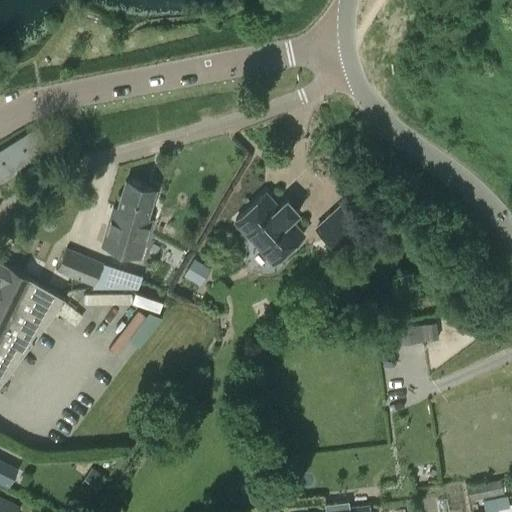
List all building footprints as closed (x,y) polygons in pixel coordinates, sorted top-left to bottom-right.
[(40,130),(10,148),(21,167),(52,149),(40,130)] [(58,151),(67,145),(60,133),(51,139),(58,151)] [(0,179),(21,167),(10,148),(0,153),(0,179)] [(157,190),(128,181),(119,208),(113,206),(101,245),(140,257),(152,219),(148,217),(157,190)] [(266,191),(236,219),(274,260),(303,234),(291,219),(299,210),(287,197),(279,205),(266,191)] [(345,200),(317,226),(336,248),(365,221),(345,200)] [(56,269),(94,285),(103,262),(66,247),(56,269)] [(205,264),(193,256),(183,274),(194,281),(205,264)] [(0,383),(65,297),(10,265),(0,262),(0,383)] [(120,352),(126,337),(144,344),(156,314),(132,304),(113,349),(120,352)] [(438,337),(437,320),(393,324),(394,341),(438,337)] [(0,459),(0,483),(7,487),(17,468),(0,459)] [(92,466),(83,478),(96,488),(105,476),(92,466)] [(501,479),(468,485),(470,499),(503,493),(501,479)] [(0,495),(0,511),(14,511),(18,505),(0,495)] [(485,511),(484,511),(511,511),(511,503),(510,504),(508,495),(482,500),(485,511)] [(324,510),(323,511),(370,511),(370,503),(350,506),(349,500),(325,503),(326,510),(324,510)]
